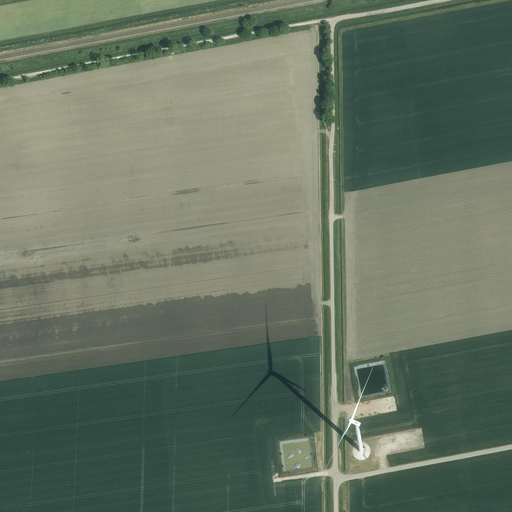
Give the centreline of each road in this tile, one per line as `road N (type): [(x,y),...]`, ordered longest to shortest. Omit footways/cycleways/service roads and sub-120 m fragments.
road 1 (track): [(0,80),(330,19)]
road 2 (unclassified): [(334,511),(330,216)]
road 3 (track): [(330,216),(330,19)]
